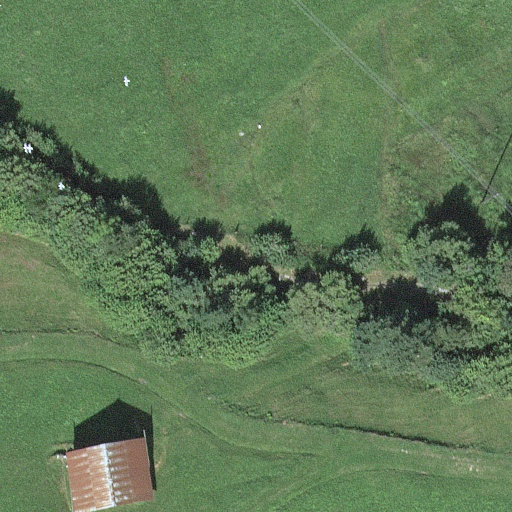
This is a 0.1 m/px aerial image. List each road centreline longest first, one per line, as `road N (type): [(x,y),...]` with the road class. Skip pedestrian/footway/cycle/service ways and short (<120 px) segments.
road 1 (track): [(352,451),(233,428),(153,370),(96,353),(0,351)]
road 2 (track): [(260,511),(352,451),(511,469)]
